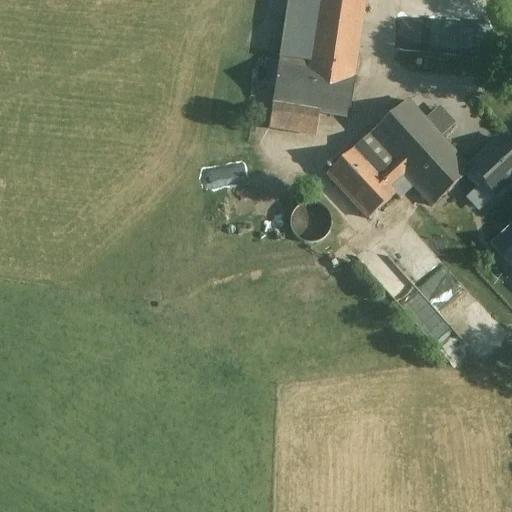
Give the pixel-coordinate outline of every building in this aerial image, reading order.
[(293,0),(284,62),(309,66),(319,0),(293,0)] [(363,0),(319,0),(309,66),(353,73),(363,0)] [(284,62),(279,61),(272,106),(319,113),(348,118),(355,73),(353,73),(309,66),(284,62)] [(424,121),(407,103),(368,138),(393,165),(378,179),(353,152),(326,176),(368,220),(395,196),(389,189),(402,177),(413,189),(431,209),(465,178),(471,172),(469,171),(441,139),(424,121)] [(319,113),(272,106),(269,129),(315,136),(319,113)] [(439,108),(424,121),(441,139),(456,126),(439,108)] [(393,165),(368,138),(353,152),(378,179),(393,165)] [(511,153),(501,141),(469,171),(471,172),(465,178),(476,190),(481,185),(493,199),(511,181),(511,153)] [(402,177),(389,189),(395,196),(399,201),(413,189),(402,177)] [(493,199),(481,185),(465,200),(477,213),(493,199)] [(329,234),(330,228),(330,221),(328,215),(323,210),(318,206),(311,205),(304,206),(298,209),(293,214),(291,220),(290,226),(291,233),(295,239),(300,243),(306,245),(313,246),(319,244),(325,240),(329,234)] [(511,271),(511,225),(489,247),(511,271)]
